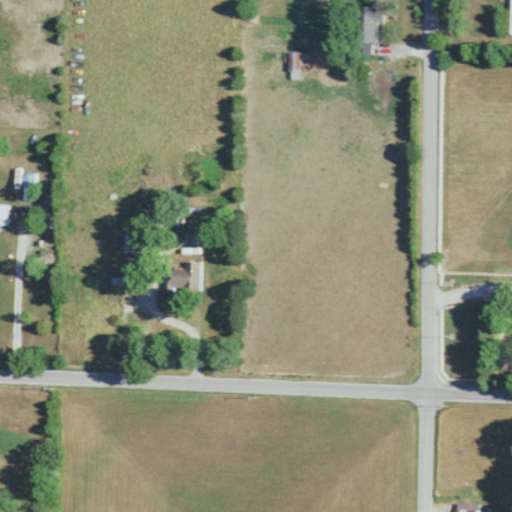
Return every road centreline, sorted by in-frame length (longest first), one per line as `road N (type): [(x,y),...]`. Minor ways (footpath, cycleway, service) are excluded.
road 1 (residential): [(511,392),(0,370)]
road 2 (residential): [(423,511),(430,0)]
